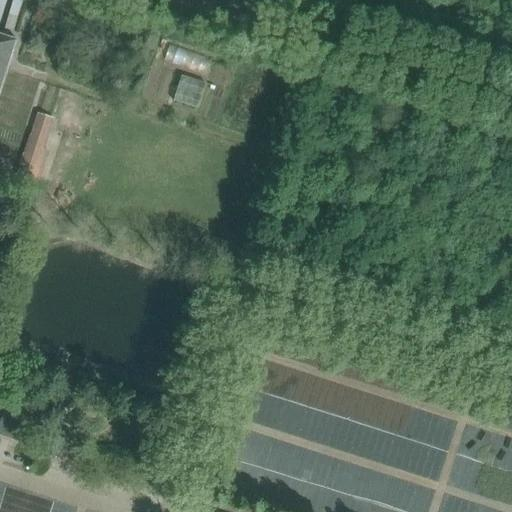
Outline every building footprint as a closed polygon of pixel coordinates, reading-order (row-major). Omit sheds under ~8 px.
[(0,0),(0,90),(17,39),(0,33),(0,0)] [(166,60),(209,71),(214,53),(171,41),(166,60)] [(175,99),(199,107),(206,82),(182,75),(175,99)] [(57,116),(37,109),(11,186),(32,193),(57,116)] [(27,407),(6,400),(0,419),(0,435),(17,440),(27,407)]
